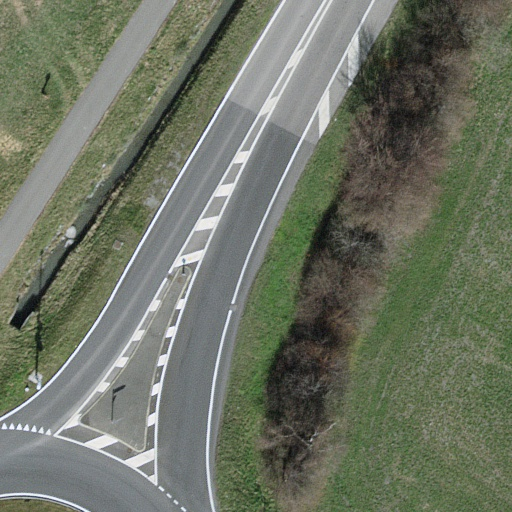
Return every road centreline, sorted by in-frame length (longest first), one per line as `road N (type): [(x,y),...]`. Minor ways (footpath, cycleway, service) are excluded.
road 1 (secondary): [(280,84),(200,188),(89,367),(0,459)]
road 2 (secondary): [(173,511),(184,382),(280,84)]
road 3 (secondary): [(145,511),(75,467),(0,459)]
